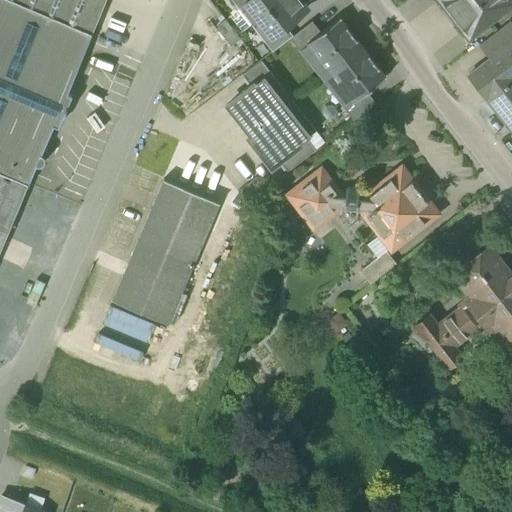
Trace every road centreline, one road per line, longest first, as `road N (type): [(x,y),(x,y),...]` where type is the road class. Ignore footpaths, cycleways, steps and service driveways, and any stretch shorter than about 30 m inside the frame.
road 1 (residential): [(0,389),(26,366),(180,0)]
road 2 (tertiary): [(511,185),(368,0)]
